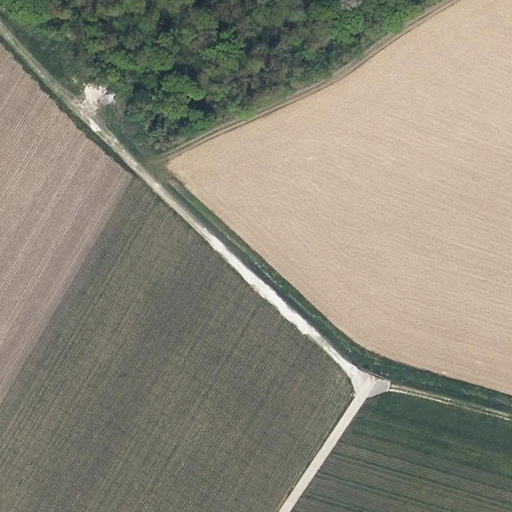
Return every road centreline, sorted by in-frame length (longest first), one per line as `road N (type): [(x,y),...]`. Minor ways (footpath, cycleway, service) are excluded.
road 1 (track): [(511,423),(366,386),(0,32)]
road 2 (track): [(451,0),(143,166)]
road 3 (unclassified): [(283,511),(366,386)]
